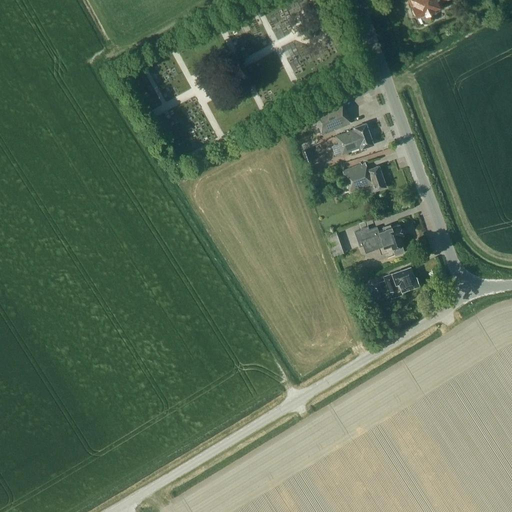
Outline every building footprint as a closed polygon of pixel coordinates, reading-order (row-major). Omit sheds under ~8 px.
[(444,0),(407,0),(415,17),(419,15),(423,23),(428,23),(430,20),(428,14),(442,8),(440,2),(444,0)] [(215,85),(210,76),(200,82),(205,91),(215,85)] [(341,99),(311,111),(321,135),(351,123),(341,99)] [(359,147),(360,149),(373,144),(365,123),(353,127),(353,129),(335,135),(338,144),(341,153),(359,147)] [(341,153),(338,144),(331,146),(335,155),(341,153)] [(311,161),(307,149),(300,152),(304,163),(311,161)] [(388,149),(380,151),(382,157),(390,154),(388,149)] [(378,165),(366,170),(364,163),(342,171),(349,191),(372,183),(374,191),(386,186),(378,165)] [(392,248),(394,255),(404,252),(401,245),(402,244),(399,236),(403,234),(399,224),(391,227),(390,224),(382,227),(383,229),(379,231),(377,226),(369,229),(367,226),(361,229),(354,232),(359,246),(362,245),(365,252),(383,246),(384,248),(390,246),(391,249),(392,248)] [(340,230),(327,232),(332,255),(345,252),(340,230)] [(401,291),(408,289),(419,285),(418,284),(420,281),(418,278),(416,278),(416,276),(414,277),(410,266),(391,273),(383,276),(384,280),(378,282),(383,294),(400,287),(401,291)] [(368,311),(375,308),(369,293),(362,295),(368,311)]
